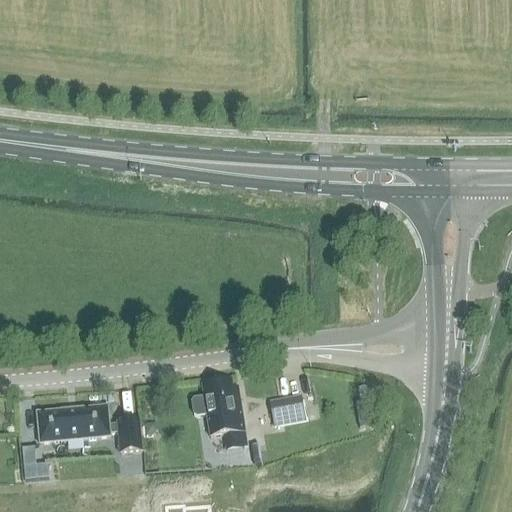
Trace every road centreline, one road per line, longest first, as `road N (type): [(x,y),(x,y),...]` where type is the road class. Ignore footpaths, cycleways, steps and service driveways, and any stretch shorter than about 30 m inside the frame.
road 1 (primary): [(431,177),(191,165),(0,141)]
road 2 (tertiary): [(0,381),(296,348)]
road 3 (tertiary): [(445,326),(296,348)]
road 4 (primary): [(445,326),(466,177)]
road 5 (primary): [(431,177),(432,266),(445,326)]
road 6 (primary): [(414,511),(444,364)]
road 7 (tertiary): [(296,348),(444,364)]
